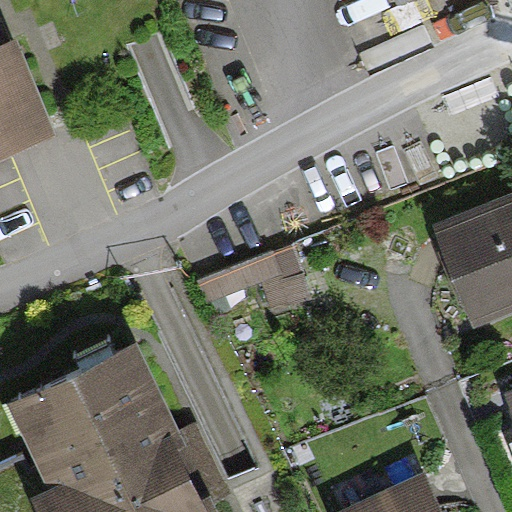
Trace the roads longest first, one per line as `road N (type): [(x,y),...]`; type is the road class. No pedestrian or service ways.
road 1 (residential): [(511,37),(458,56),(170,214),(0,280)]
road 2 (residential): [(495,511),(443,388)]
